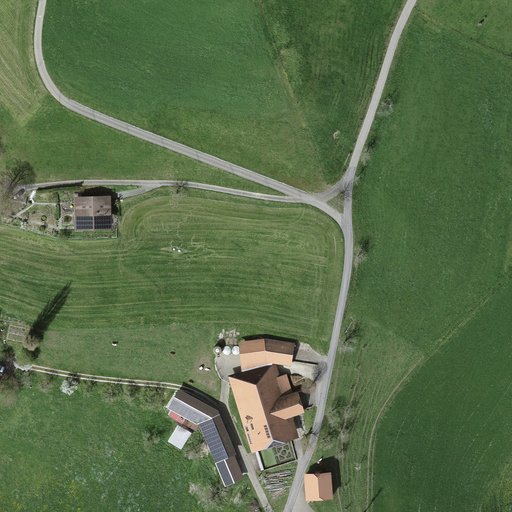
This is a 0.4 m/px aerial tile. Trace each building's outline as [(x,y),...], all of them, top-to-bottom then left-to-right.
[(82,230),(81,225),(104,224),(104,201),(81,202),(81,194),(75,194),(75,230),(82,230)] [(242,346),(243,361),(266,358),(288,362),(291,347),(264,343),(242,346)] [(231,387),(250,447),(288,435),(283,417),(310,409),(305,391),(291,395),(285,376),(272,380),(269,372),(237,382),(238,385),(231,387)] [(219,460),(231,455),(216,419),(177,394),(169,407),(199,427),(216,461),(219,460)] [(177,425),(168,439),(181,446),(189,432),(177,425)] [(257,450),(264,470),(278,466),(271,446),(257,450)] [(219,460),(229,483),(241,478),(231,455),(219,460)] [(330,497),(328,473),(303,474),(305,499),(330,497)]
